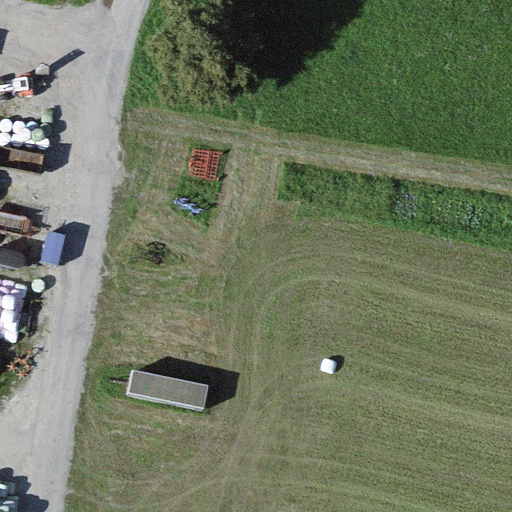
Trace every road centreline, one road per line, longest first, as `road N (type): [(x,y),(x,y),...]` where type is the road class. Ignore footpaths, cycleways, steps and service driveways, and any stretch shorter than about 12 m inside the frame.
road 1 (track): [(66,511),(147,0)]
road 2 (track): [(0,25),(135,45)]
